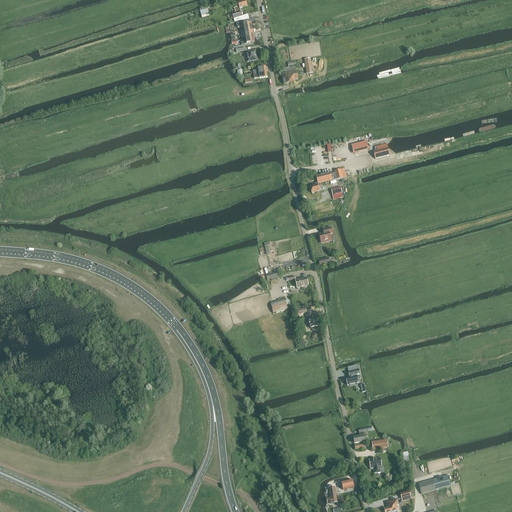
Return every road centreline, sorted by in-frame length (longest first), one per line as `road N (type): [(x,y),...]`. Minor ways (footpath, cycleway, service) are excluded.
road 1 (unclassified): [(367,511),(259,0)]
road 2 (trunk): [(212,396),(183,334),(127,282),(81,262),(0,252)]
road 3 (track): [(365,158),(374,141),(511,104)]
road 4 (trunk): [(183,511),(210,450),(212,396)]
